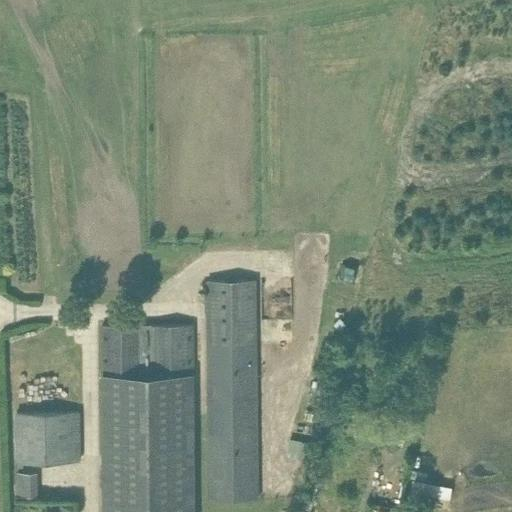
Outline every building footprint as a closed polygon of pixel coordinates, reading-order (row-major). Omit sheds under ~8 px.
[(208,280),(209,498),(256,497),(256,279),(208,280)] [(102,511),(192,511),(192,344),(192,324),(102,325),(103,391),(102,511)] [(17,412),(17,461),(80,460),(79,411),(17,412)] [(286,455),(309,459),(312,442),(289,437),(286,455)] [(16,471),(17,495),(39,494),(38,470),(16,471)]
